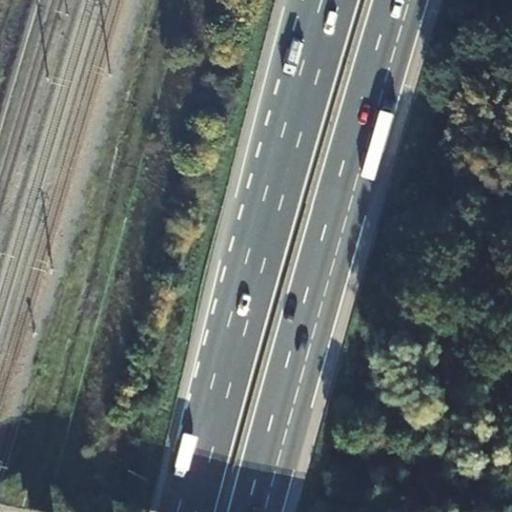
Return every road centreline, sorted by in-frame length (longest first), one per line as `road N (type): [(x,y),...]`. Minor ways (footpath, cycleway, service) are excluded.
road 1 (motorway): [(254,511),(402,0)]
road 2 (motorway): [(330,0),(194,511)]
